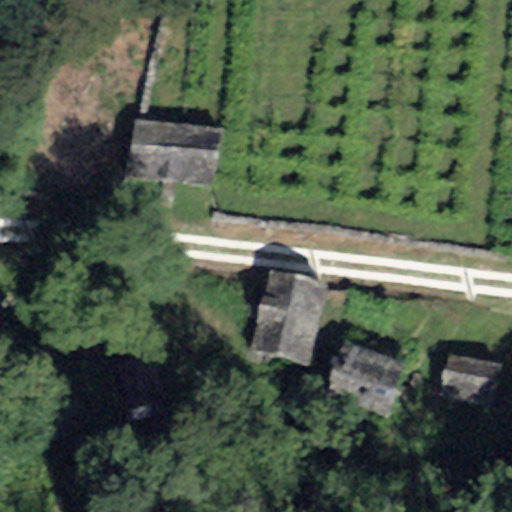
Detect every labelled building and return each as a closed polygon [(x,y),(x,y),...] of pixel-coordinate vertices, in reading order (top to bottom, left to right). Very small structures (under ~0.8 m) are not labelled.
[(222,129),(132,120),(122,179),(209,187),(222,129)] [(328,282),(267,268),(246,352),(307,366),(328,282)] [(407,365),(340,340),(321,392),(388,416),(407,365)] [(499,368),(446,354),(435,396),(488,410),(499,368)] [(147,380),(125,384),(131,421),(153,417),(147,380)]
